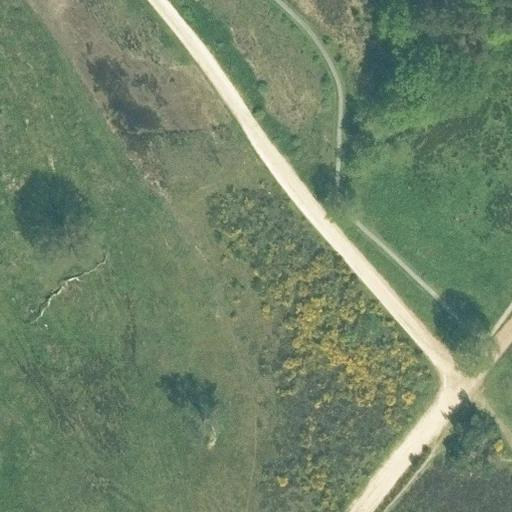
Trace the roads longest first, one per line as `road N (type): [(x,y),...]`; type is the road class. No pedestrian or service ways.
road 1 (track): [(155,0),(306,208),(511,439)]
road 2 (track): [(491,349),(358,511)]
